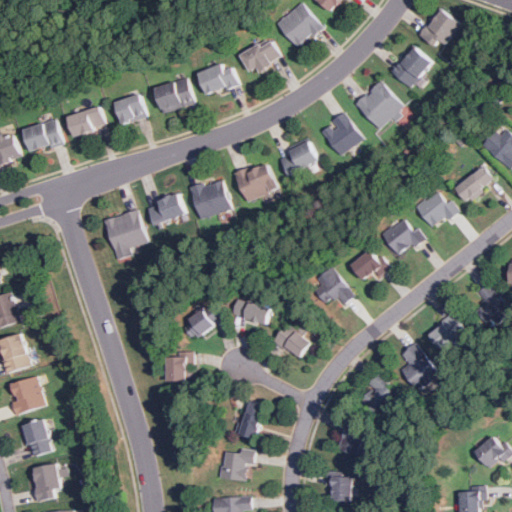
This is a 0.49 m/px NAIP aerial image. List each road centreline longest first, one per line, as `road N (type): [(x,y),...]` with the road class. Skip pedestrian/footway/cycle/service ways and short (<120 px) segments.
road 1 (tertiary): [(405,0),(354,58),(281,109),(62,187)]
road 2 (residential): [(511,218),(373,331),(325,386),(296,462),(295,511)]
road 3 (residential): [(157,511),(140,427),(62,187)]
